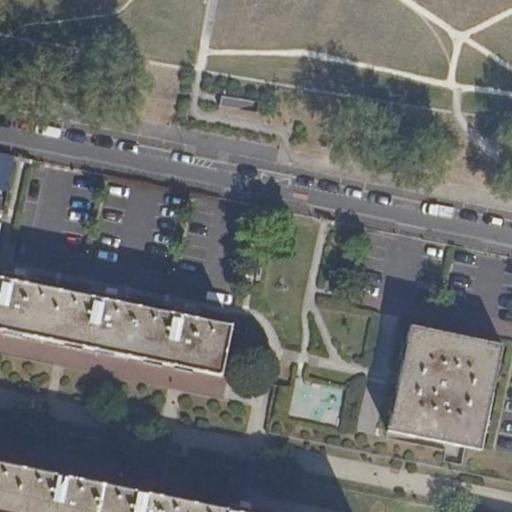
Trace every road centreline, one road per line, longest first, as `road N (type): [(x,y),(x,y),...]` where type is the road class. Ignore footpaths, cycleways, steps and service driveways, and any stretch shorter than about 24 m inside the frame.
road 1 (residential): [(511,236),(0,128)]
road 2 (motorway): [(208,0),(511,44)]
